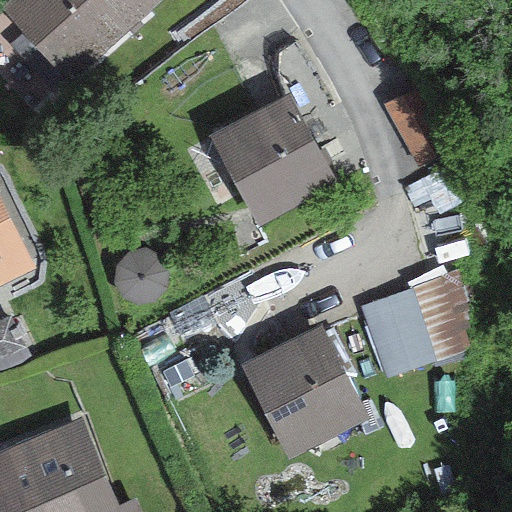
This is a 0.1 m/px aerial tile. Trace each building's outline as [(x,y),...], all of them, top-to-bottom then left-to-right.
[(13,0),(8,5),(77,78),(159,0),(13,0)] [(436,82),(392,92),(407,160),(450,151),(436,82)] [(214,133),(262,226),(338,187),(291,94),(214,133)] [(0,288),(32,274),(0,205),(0,288)] [(426,359),(404,297),(360,313),(383,374),(426,359)] [(368,417),(325,324),(248,360),(291,453),(368,417)] [(113,509),(79,421),(0,451),(0,511),(138,511),(135,501),(113,509)]
